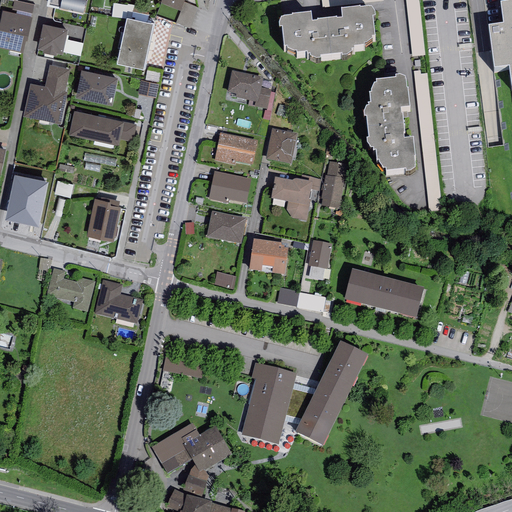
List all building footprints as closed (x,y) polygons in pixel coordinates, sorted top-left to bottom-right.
[(46,0),(46,2),(82,9),(84,0),(46,0)] [(408,0),(415,58),(428,56),(421,0),(408,0)] [(198,6),(184,1),(176,22),(190,27),(198,6)] [(511,4),(501,5),(504,28),(488,30),(494,74),(509,71),(511,91),(511,4)] [(32,15),(2,9),(0,17),(0,46),(22,51),(25,37),(27,37),(32,15)] [(346,60),(374,42),(371,13),(340,16),(341,25),(310,28),(309,20),(278,23),(281,52),(317,63),(346,60)] [(153,19),(126,14),(117,58),(144,64),(153,19)] [(68,26),(43,20),(37,45),(43,46),(42,49),(56,52),(57,49),(62,51),(68,26)] [(69,67),(49,63),(45,84),(30,81),(23,114),(60,121),(67,88),(65,88),(69,67)] [(117,74),(81,66),(75,94),(112,101),(117,74)] [(150,70),(149,80),(162,81),(162,71),(150,70)] [(263,77),(231,71),(227,92),(235,94),(235,97),(255,102),(254,107),(266,109),(270,90),(260,88),(263,77)] [(144,80),(141,93),(158,96),(161,83),(144,80)] [(369,149),(387,177),(416,174),(414,144),(405,145),(402,113),(410,113),(407,82),(379,85),(366,120),(369,149)] [(288,107),(279,104),(276,115),(284,118),(288,107)] [(124,120),(74,108),(68,133),(118,144),(120,138),(124,121),(124,120)] [(271,112),(265,111),(263,119),(269,120),(271,112)] [(136,123),(124,121),(120,138),(132,141),(136,123)] [(297,133),(272,129),(266,159),(291,164),(297,133)] [(257,140),(220,133),(214,161),(235,165),(235,161),(252,164),(257,140)] [(90,152),(85,166),(101,171),(106,157),(90,152)] [(427,161),(430,211),(443,210),(440,160),(427,161)] [(347,164),(329,161),(327,175),(325,175),(321,199),(323,199),(321,206),(339,209),(347,164)] [(251,179),(214,172),(208,199),(229,203),(229,200),(246,203),(251,179)] [(292,180),(274,177),(271,198),(288,201),(286,211),(292,219),(306,221),(310,200),(309,200),(310,189),(312,181),(311,181),(298,179),(295,179),(294,179),(292,180)] [(311,178),(311,181),(312,181),(310,189),(319,191),(321,179),(311,178)] [(73,195),(76,185),(62,180),(58,191),(73,195)] [(29,182),(13,212),(34,224),(51,194),(29,182)] [(111,199),(94,196),(86,234),(113,239),(120,204),(110,202),(111,199)] [(211,211),(206,237),(240,244),(246,218),(211,211)] [(193,222),(185,223),(185,235),(194,234),(193,222)] [(289,243),(253,238),(249,270),(285,274),(289,243)] [(332,246),(312,242),(308,265),(311,266),(324,269),(327,269),(332,246)] [(49,260),(40,258),(37,278),(46,280),(49,260)] [(322,280),(324,269),(311,266),(308,278),(322,280)] [(65,272),(53,268),(46,294),(74,302),(72,309),(87,313),(95,282),(77,277),(76,282),(63,279),(65,272)] [(352,268),(344,299),(416,318),(424,288),(352,268)] [(217,272),(214,285),(233,289),(236,277),(217,272)] [(122,285),(102,280),(94,314),(136,324),(142,300),(120,295),(122,285)] [(298,292),(279,288),(277,299),(274,304),(295,308),(298,292)] [(325,298),(298,292),(295,308),(322,313),(325,298)] [(364,361),(340,349),(314,401),(304,421),(295,439),(320,451),(364,361)] [(204,363),(166,355),(162,372),(201,379),(204,363)] [(294,377),(261,369),(242,439),(278,446),(287,418),(304,421),(314,401),(290,393),(294,377)] [(194,427),(159,449),(175,475),(195,463),(202,475),(235,454),(219,429),(202,439),(194,427)] [(178,511),(250,511),(184,494),(178,511)]
